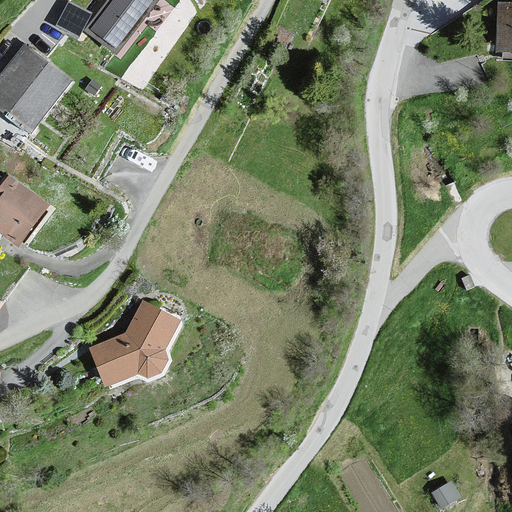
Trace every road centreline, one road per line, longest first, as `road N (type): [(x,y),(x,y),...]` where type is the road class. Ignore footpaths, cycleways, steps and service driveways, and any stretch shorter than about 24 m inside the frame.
road 1 (residential): [(0,347),(104,294),(267,0)]
road 2 (tertiary): [(404,0),(379,101),(385,231),(374,304)]
road 3 (tertiary): [(374,304),(335,406),(260,511)]
road 4 (residential): [(374,304),(474,222)]
